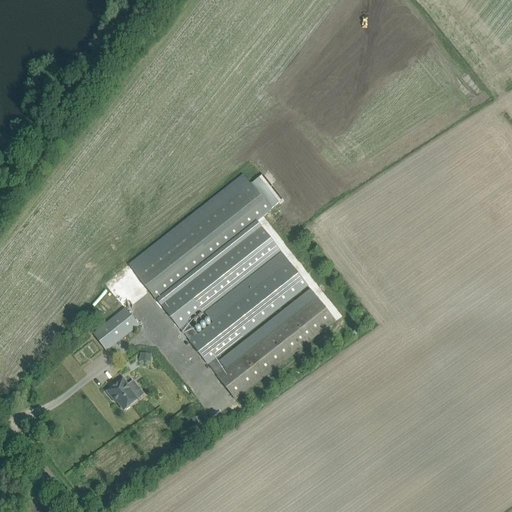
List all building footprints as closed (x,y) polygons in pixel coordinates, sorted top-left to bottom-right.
[(135,274),(157,301),(272,210),(279,204),(280,205),(284,202),(263,175),(251,184),(251,183),(135,274)] [(198,335),(188,323),(280,251),(262,228),(162,307),(236,400),(336,322),(318,299),(226,371),(217,358),(308,286),(290,263),(198,335)] [(79,346),(92,363),(139,325),(126,309),(79,346)] [(141,353),(140,361),(151,361),(151,354),(141,353)] [(107,392),(113,400),(115,399),(124,411),(138,400),(130,390),(131,389),(123,379),(107,392)]
